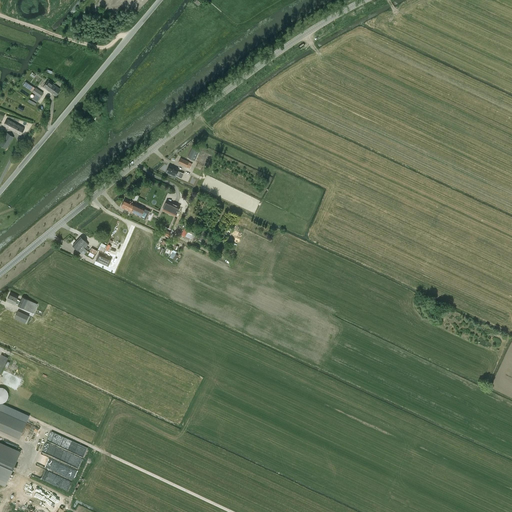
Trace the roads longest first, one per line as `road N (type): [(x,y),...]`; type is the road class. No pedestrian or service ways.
road 1 (unclassified): [(0,273),(155,145),(363,0)]
road 2 (track): [(238,28),(98,131),(22,207),(0,212)]
road 3 (unclassified): [(0,191),(159,0)]
road 4 (track): [(130,34),(95,47),(0,16)]
